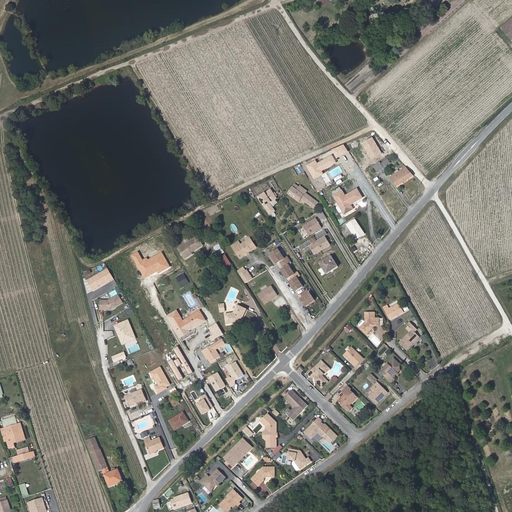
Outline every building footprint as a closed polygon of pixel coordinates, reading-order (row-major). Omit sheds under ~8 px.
[(511,17),(501,27),(511,39),(511,17)] [(381,163),(384,167),(391,163),(388,159),(381,163)] [(383,168),(380,162),(378,164),(374,166),(377,172),(383,168)] [(413,176),(406,167),(399,172),(395,174),(391,177),(397,186),(413,176)] [(330,181),(326,173),(321,175),(326,183),(330,181)] [(297,191),(292,188),(288,195),(299,203),(301,200),(310,206),(314,201),(305,194),(306,192),(300,187),(297,191)] [(332,192),(334,195),(340,192),(342,191),(340,187),(332,192)] [(334,195),(334,196),(345,214),(353,209),(351,205),(363,198),(357,189),(346,196),(342,190),(342,191),(340,192),(334,195)] [(276,199),(271,190),(259,198),(270,215),(274,212),(269,203),(276,199)] [(393,192),(388,195),(392,203),(398,200),(393,192)] [(322,210),(317,213),(321,222),(327,219),(322,210)] [(302,224),(307,235),(321,228),(316,217),(302,224)] [(300,246),(302,250),(312,244),(313,244),(318,241),(317,241),(328,234),(325,230),(316,236),(300,246)] [(186,244),(179,249),(185,259),(193,254),(192,253),(202,246),(202,243),(197,236),(191,240),(191,241),(186,244)] [(248,253),(256,248),(251,239),(241,245),(239,242),(232,246),(240,258),(246,255),(248,253)] [(220,256),(224,253),(219,245),(215,247),(220,256)] [(292,293),(302,287),(297,278),(300,277),(298,272),(293,274),(288,264),(291,263),(287,257),(283,259),(278,249),(268,254),(274,266),(277,264),(292,293)] [(225,268),(231,264),(224,254),(219,258),(225,268)] [(321,264),(332,257),(331,255),(319,262),(321,264)] [(338,266),(332,257),(321,264),(327,274),(331,271),(330,270),(338,266)] [(105,269),(85,280),(92,292),(111,281),(105,269)] [(240,275),(246,283),(253,279),(247,270),(240,275)] [(182,274),(176,277),(180,287),(186,284),(182,274)] [(271,285),(256,294),(263,305),(278,296),(271,285)] [(304,308),(315,300),(306,289),(296,297),(304,308)] [(239,305),(238,305),(234,313),(225,314),(227,324),(241,322),(247,309),(239,305)] [(405,314),(400,305),(386,313),(391,322),(405,314)] [(182,322),(187,332),(206,321),(200,311),(182,322)] [(182,322),(176,312),(168,316),(181,338),(188,334),(187,332),(182,322)] [(375,313),(366,313),(366,322),(361,328),(367,334),(376,326),(380,326),(380,318),(375,319),(375,313)] [(161,332),(166,328),(161,320),(156,323),(161,332)] [(347,332),(352,328),(348,324),(344,329),(347,332)] [(413,332),(401,344),(408,351),(420,339),(416,334),(418,332),(418,331),(411,324),(408,327),(413,332)] [(352,348),(344,356),(356,367),(364,360),(352,348)] [(188,363),(181,350),(176,353),(177,355),(175,356),(179,363),(171,368),(176,376),(184,371),(181,367),(188,363)] [(394,359),(381,372),(391,382),(394,379),(393,378),(400,371),(400,365),(394,359)] [(322,362),(309,374),(313,378),(314,376),(316,378),(315,379),(317,381),(317,384),(322,388),(328,382),(322,377),(329,369),(322,362)] [(367,379),(372,385),(376,381),(371,376),(367,379)] [(130,393),(142,388),(141,383),(128,388),(130,393)] [(381,386),(369,397),(377,405),(388,393),(381,386)] [(345,395),(338,402),(345,410),(357,398),(350,391),(351,390),(348,387),(342,392),(345,395)] [(143,390),(126,397),(130,407),(143,402),(144,403),(147,401),(143,390)] [(308,406),(292,390),(285,398),(300,414),(308,406)] [(180,403),(176,397),(170,401),(174,407),(180,403)] [(182,425),(188,421),(184,412),(170,421),(175,430),(182,425)] [(269,414),(262,421),(267,426),(267,447),(277,447),(277,422),(269,414)] [(322,421),(319,418),(305,433),(311,439),(318,433),(323,437),(324,436),(331,443),(338,437),(330,429),(329,430),(321,423),(322,421)] [(21,423),(9,426),(10,430),(18,428),(21,437),(13,439),(14,443),(26,440),(21,423)] [(21,437),(18,428),(10,430),(9,426),(1,429),(5,442),(7,441),(9,449),(15,447),(14,443),(13,439),(21,437)] [(246,426),(242,430),(249,437),(253,433),(246,426)] [(158,450),(165,447),(161,437),(152,441),(151,438),(145,440),(150,453),(158,450)] [(87,442),(92,453),(100,449),(95,438),(87,442)] [(244,440),(224,458),(233,467),(252,448),(244,440)] [(28,453),(30,453),(29,448),(18,451),(19,456),(28,453)] [(110,472),(101,449),(100,449),(92,453),(91,453),(99,471),(103,470),(104,474),(110,472)] [(290,450),(288,460),(294,461),(295,462),(300,470),(311,462),(309,459),(306,460),(301,452),(290,450)] [(276,460),(282,455),(279,451),(273,457),(276,460)] [(15,457),(16,461),(35,455),(34,452),(30,453),(28,453),(19,456),(15,457)] [(104,474),(109,487),(124,481),(119,469),(116,470),(115,468),(112,469),(113,471),(110,472),(104,474)] [(263,468),(252,479),(259,486),(267,477),(273,477),(275,475),(275,468),(263,468)] [(207,475),(200,482),(203,485),(204,483),(209,488),(213,487),(218,483),(219,484),(225,478),(217,470),(210,478),(207,475)] [(25,484),(18,486),(22,498),(28,496),(25,484)] [(226,499),(219,506),(225,511),(226,511),(232,506),(233,508),(236,505),(237,507),(240,504),(239,502),(242,499),(233,490),(227,496),(228,498),(226,499)] [(43,511),(40,498),(28,502),(30,511),(43,511)] [(187,505),(188,507),(190,511),(196,511),(201,510),(198,502),(195,503),(194,501),(187,505)]
